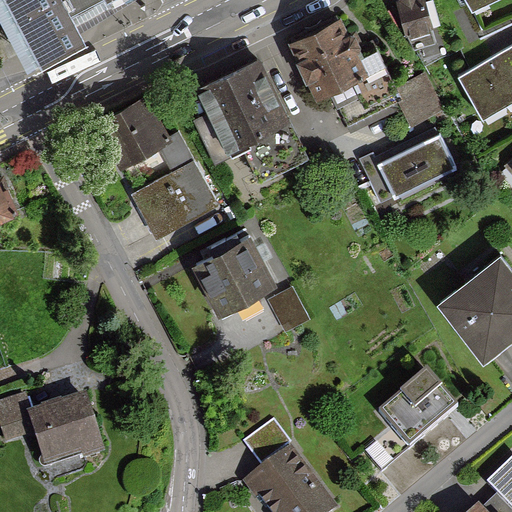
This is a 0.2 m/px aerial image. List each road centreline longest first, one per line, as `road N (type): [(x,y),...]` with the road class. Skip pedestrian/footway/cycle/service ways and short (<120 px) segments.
road 1 (residential): [(34,106),(179,401),(183,511)]
road 2 (primary): [(248,0),(34,106)]
road 3 (residential): [(511,419),(398,511)]
